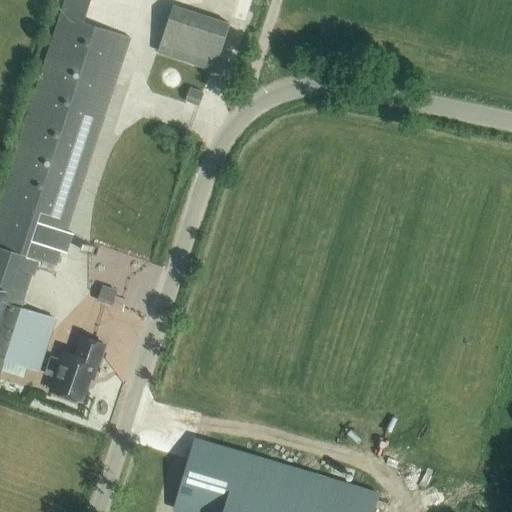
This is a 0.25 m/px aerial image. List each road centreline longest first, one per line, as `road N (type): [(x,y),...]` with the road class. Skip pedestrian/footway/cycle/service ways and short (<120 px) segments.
road 1 (tertiary): [(511,120),(313,84),(243,115),(196,191),(93,511)]
road 2 (track): [(277,0),(243,115)]
